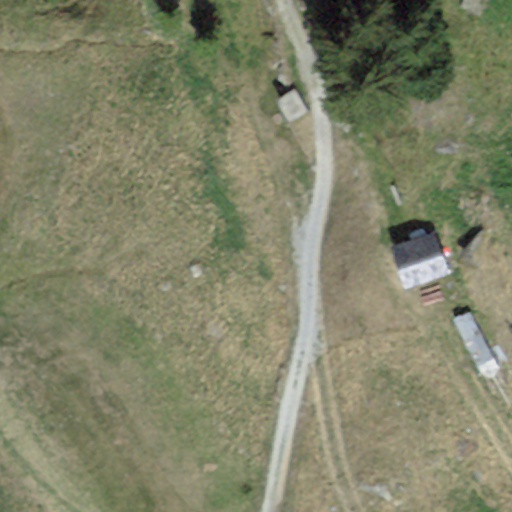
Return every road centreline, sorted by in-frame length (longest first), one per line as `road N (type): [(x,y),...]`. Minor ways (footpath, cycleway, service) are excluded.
road 1 (track): [(270,511),(305,349),(325,183),(320,100),(283,0)]
road 2 (track): [(311,279),(328,423),(356,511)]
road 3 (track): [(430,314),(511,448)]
